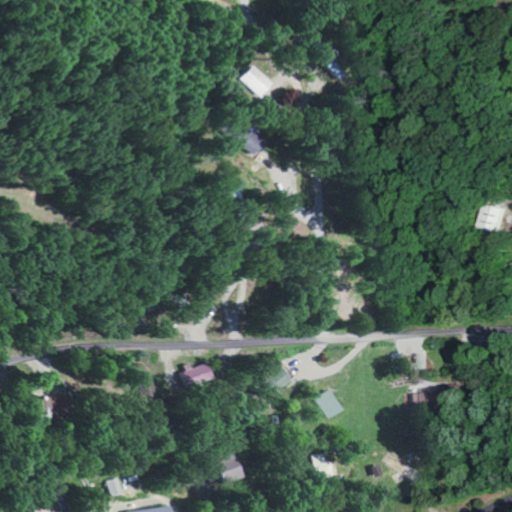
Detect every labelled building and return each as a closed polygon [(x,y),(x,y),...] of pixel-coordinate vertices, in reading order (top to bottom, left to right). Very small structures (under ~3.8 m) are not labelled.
[(272,82),(252,65),(240,79),(259,96),(272,82)] [(255,140),(229,124),(221,138),(247,153),(255,140)] [(241,221),(229,188),(216,193),(228,226),(241,221)] [(500,232),(503,207),(484,205),(480,230),(500,232)] [(184,372),(178,374),(181,387),(209,379),(204,362),(182,368),(184,372)] [(150,364),(137,364),(138,402),(151,401),(150,364)] [(287,381),(279,368),(260,380),(267,393),(287,381)] [(453,383),(427,387),(424,370),(407,373),(410,389),(417,387),(418,393),(408,394),(411,408),(456,401),(453,383)] [(327,419),(340,410),(328,390),(314,398),(327,419)] [(23,399),(24,419),(58,417),(57,397),(23,399)] [(215,482),(239,481),(238,454),(214,455),(215,482)] [(314,454),(315,478),(334,477),(334,464),(327,464),(327,454),(314,454)] [(114,496),(125,494),(123,479),(112,480),(114,496)] [(28,503),(31,511),(52,511),(47,496),(28,503)]
